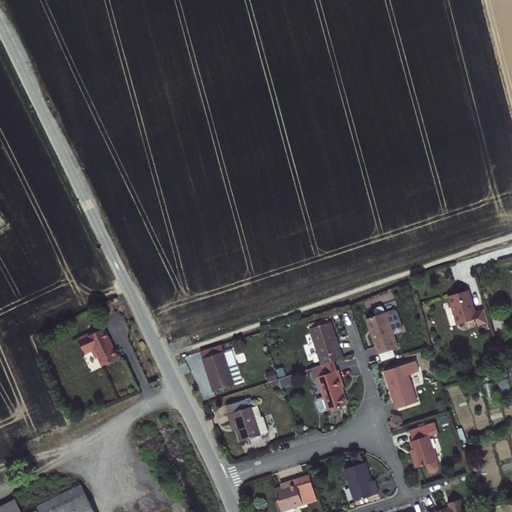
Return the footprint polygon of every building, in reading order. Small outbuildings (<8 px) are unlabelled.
[(489,320),(484,306),(475,309),(467,288),(448,294),(458,323),(476,317),(479,324),(489,320)] [(364,313),(375,350),(396,343),(384,307),(364,313)] [(395,307),(387,310),(394,333),(403,330),(395,307)] [(309,328),(322,365),(332,362),(344,357),(331,320),(309,328)] [(109,336),(104,326),(96,330),(95,329),(79,337),(86,351),(93,348),(97,356),(99,355),(103,363),(119,355),(113,345),(112,345),(108,337),(109,336)] [(222,344),(200,351),(214,394),(236,386),(222,344)] [(393,404),(414,397),(405,371),(416,367),(412,356),(380,366),(393,404)] [(322,365),(314,367),(317,376),(318,376),(325,396),(320,398),(318,401),(321,410),(324,411),(329,410),(329,411),(346,405),(341,388),(342,388),(337,371),(336,372),(332,362),(322,365)] [(257,420),(253,405),(229,413),(233,427),(237,425),(243,443),(271,435),(265,418),(257,420)] [(440,464),(431,436),(441,433),(437,423),(413,431),(416,440),(413,441),(418,454),(415,455),(419,467),(426,465),(428,470),(433,472),(438,469),(440,464)] [(374,485),(366,461),(345,467),(357,504),(368,500),(367,496),(380,492),(377,484),(374,485)] [(280,510),(318,499),(310,474),(280,484),(281,487),(274,489),(280,510)] [(93,511),(81,488),(34,511),(19,511),(13,499),(0,505),(0,511),(93,511)] [(436,507),(427,510),(427,511),(464,511),(461,498),(449,502),(451,508),(447,509),(447,507),(436,510),(436,507)]
